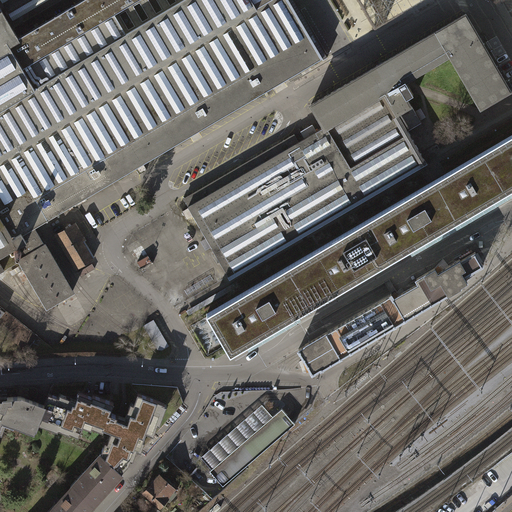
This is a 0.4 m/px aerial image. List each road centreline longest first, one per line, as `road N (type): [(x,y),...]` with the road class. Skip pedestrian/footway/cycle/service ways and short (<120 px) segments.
road 1 (residential): [(511,210),(298,328),(289,344),(243,372)]
road 2 (residential): [(243,372),(313,379),(467,285),(511,245)]
road 3 (residential): [(0,376),(95,369),(200,375)]
road 4 (residential): [(200,375),(193,408),(105,511)]
